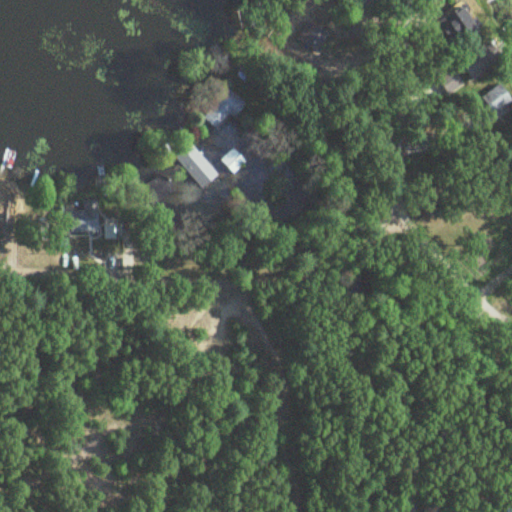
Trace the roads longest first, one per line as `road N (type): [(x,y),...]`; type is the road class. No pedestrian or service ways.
road 1 (residential): [(0,269),(141,284),(273,283),(318,274),(376,233),(392,194)]
road 2 (residential): [(392,194),(404,0)]
road 3 (residential): [(392,194),(418,250),(511,336)]
